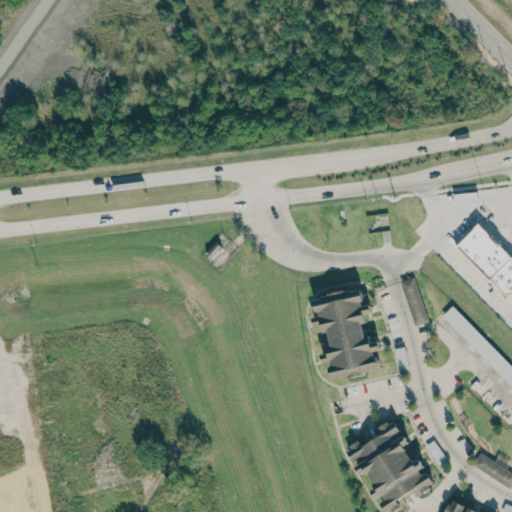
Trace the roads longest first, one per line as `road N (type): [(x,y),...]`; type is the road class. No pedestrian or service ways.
road 1 (secondary): [(511,128),(257,169),(0,196)]
road 2 (secondary): [(0,230),(463,170)]
road 3 (residential): [(511,494),(451,455),(425,405),(388,259)]
road 4 (residential): [(388,259),(311,256),(289,247),(270,230),(260,200)]
